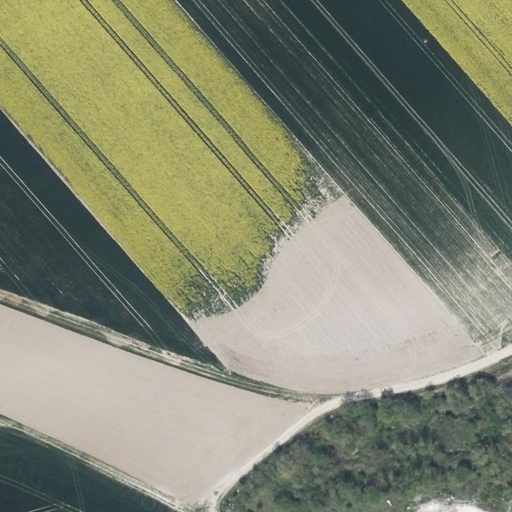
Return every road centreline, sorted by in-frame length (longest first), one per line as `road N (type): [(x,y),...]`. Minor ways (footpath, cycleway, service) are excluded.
road 1 (track): [(511,349),(408,388),(343,396),(280,391),(134,348),(0,295)]
road 2 (track): [(201,511),(0,420)]
road 3 (track): [(197,509),(309,394)]
